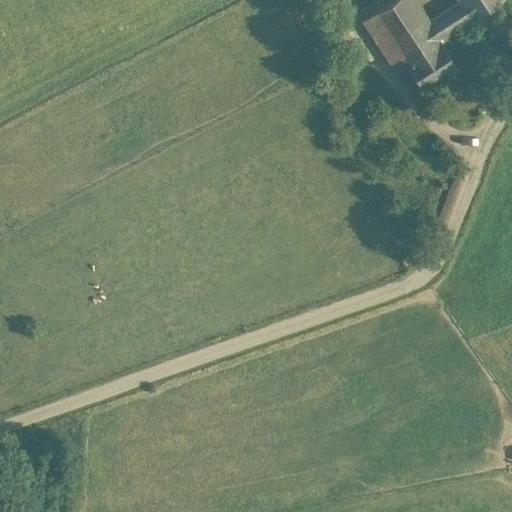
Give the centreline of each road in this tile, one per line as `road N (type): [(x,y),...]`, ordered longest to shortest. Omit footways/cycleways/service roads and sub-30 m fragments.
road 1 (unclassified): [(485,146),(433,270),(416,281),(0,430)]
road 2 (unclassified): [(344,0),(385,67),(444,123),(485,146)]
